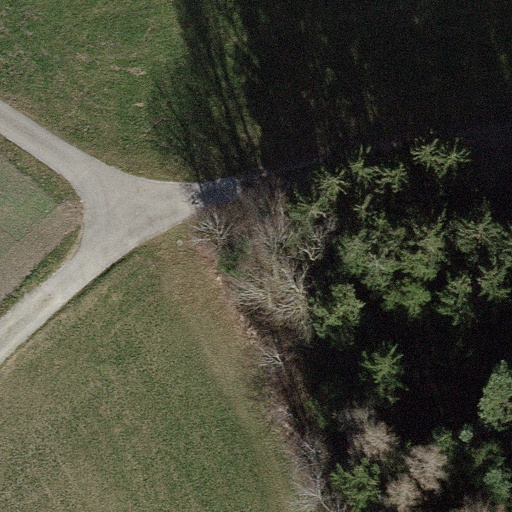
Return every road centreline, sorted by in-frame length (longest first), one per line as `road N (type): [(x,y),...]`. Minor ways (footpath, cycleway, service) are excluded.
road 1 (track): [(511,146),(137,216)]
road 2 (track): [(137,216),(0,355)]
road 3 (track): [(0,124),(137,216)]
